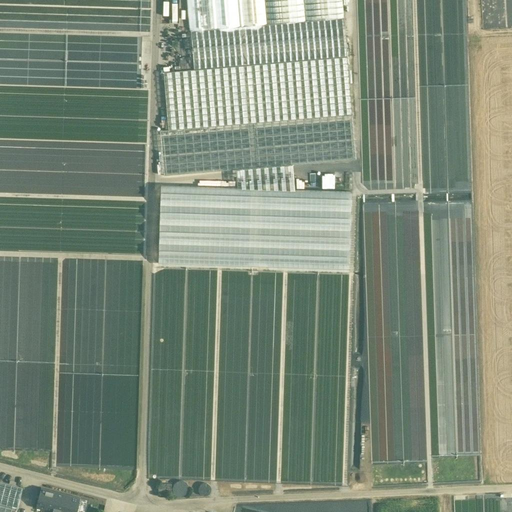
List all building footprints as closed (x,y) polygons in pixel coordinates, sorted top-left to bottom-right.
[(209,0),(186,0),(189,30),(190,30),(212,28),(209,0)] [(213,0),(216,28),(239,26),(237,0),(213,0)] [(264,0),(240,0),(243,26),(266,24),(264,0)] [(264,0),(266,24),(343,17),(341,0),(264,0)] [(212,28),(190,30),(193,69),(347,56),(343,17),(266,24),(243,26),(239,26),(216,28),(212,28)] [(193,69),(163,72),(168,129),(160,130),(163,175),(235,169),(292,164),(355,159),(347,56),(193,69)] [(292,164),(235,169),(237,187),(160,185),(158,262),(348,268),(351,191),(294,189),(292,164)] [(0,481),(0,505),(17,509),(22,488),(0,481)] [(170,484),(158,484),(158,493),(171,492),(170,484)] [(57,492),(41,488),(36,507),(52,511),(57,492)] [(75,511),(79,498),(57,492),(52,511),(56,511),(75,511)]
